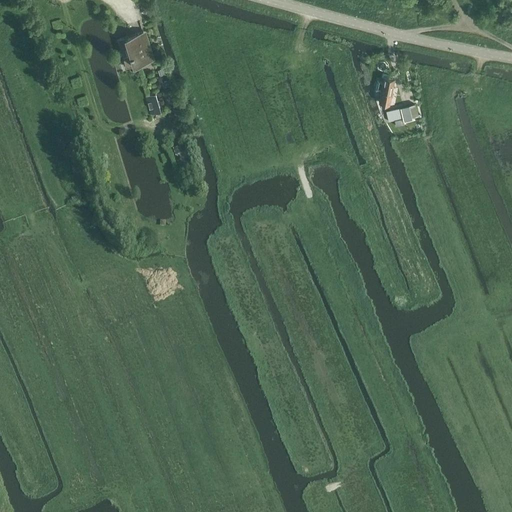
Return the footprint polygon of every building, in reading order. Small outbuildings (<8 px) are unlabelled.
[(500,1),(500,0),(488,0),(486,6),(493,11),(500,1)] [(151,59),(143,32),(118,39),(121,49),(126,47),(128,56),(124,57),(126,67),(151,59)] [(158,69),(164,88),(171,85),(166,67),(158,69)] [(393,78),(383,76),(382,80),(377,79),(375,90),(380,91),(378,102),(388,104),(393,78)] [(161,112),(155,93),(146,96),(151,115),(161,112)] [(417,115),(413,104),(385,110),(387,120),(401,117),(402,120),(410,118),(410,117),(417,115)] [(184,145),(173,150),(176,158),(179,156),(180,161),(177,162),(180,170),(191,166),(189,161),(190,161),(187,152),(186,152),(184,145)]
